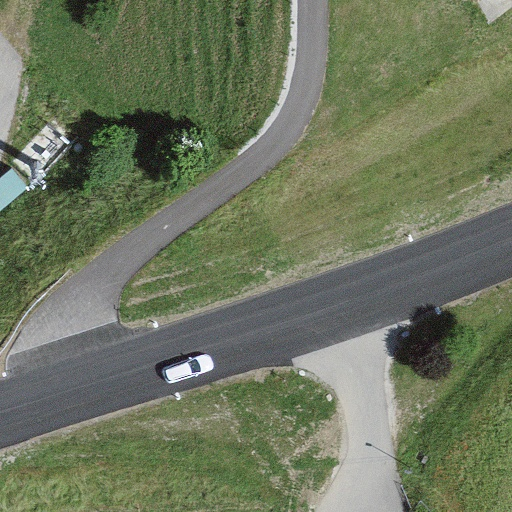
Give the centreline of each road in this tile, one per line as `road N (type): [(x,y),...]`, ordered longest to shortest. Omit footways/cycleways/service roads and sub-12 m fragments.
road 1 (secondary): [(360,305),(0,420)]
road 2 (residential): [(352,511),(374,406),(360,305)]
road 3 (secondary): [(511,241),(360,305)]
